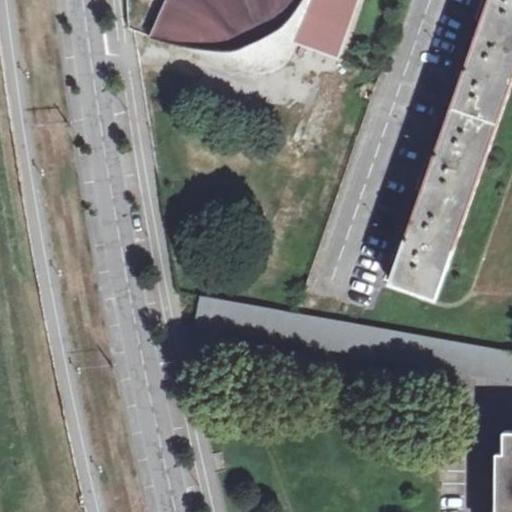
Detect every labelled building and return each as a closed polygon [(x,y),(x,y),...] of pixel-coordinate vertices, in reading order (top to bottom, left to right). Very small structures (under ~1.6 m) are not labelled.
[(174,0),(166,13),(154,47),(231,76),(250,75),(278,63),(292,51),(308,0),(174,0)] [(308,0),(292,51),(328,64),(350,0),(308,0)] [(430,300),(511,67),(511,0),(486,0),(465,60),(458,58),(454,70),(461,74),(435,145),(429,143),(424,154),(431,158),(406,229),(398,228),(394,240),(401,244),(387,285),(430,300)] [(296,316),(198,297),(192,327),(511,388),(511,357),(361,329),(296,316)] [(495,491),(494,511),(511,511),(511,433),(502,433),(501,490),(495,491)]
